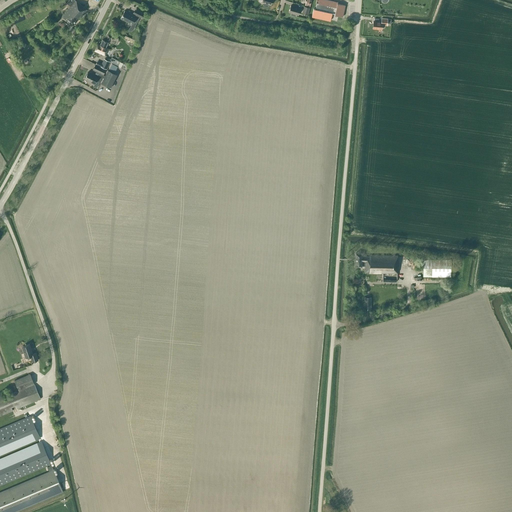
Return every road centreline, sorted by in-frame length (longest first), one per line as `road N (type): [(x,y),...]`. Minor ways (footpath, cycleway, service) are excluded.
road 1 (unclassified): [(318,511),(358,0)]
road 2 (tertiary): [(0,206),(107,0)]
